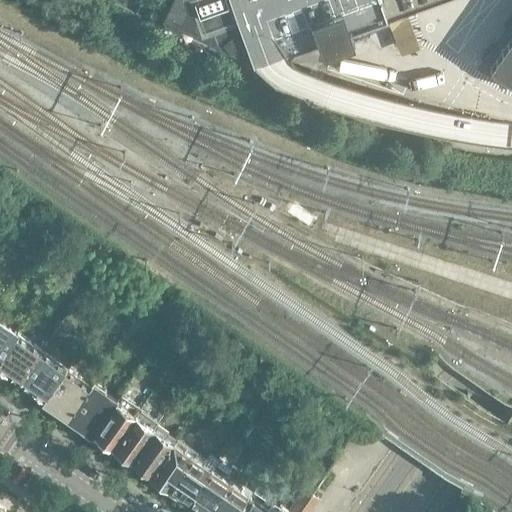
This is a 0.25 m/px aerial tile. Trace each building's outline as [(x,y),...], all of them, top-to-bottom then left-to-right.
[(511,0),(511,33),(489,67),(501,75),(498,80),(498,81),(497,81),(497,82),(497,83),(498,84),(498,85),(499,86),(501,86),(502,87),(503,87),(504,86),(506,85),(509,81),(511,82),(511,0),(170,0),(162,18),(254,61),(266,56),(329,34),(401,9),(425,0),(511,0)] [(0,357),(18,332),(0,320),(0,357)] [(0,369),(19,382),(42,349),(18,332),(0,357),(0,369)] [(52,356),(62,342),(52,335),(42,349),(52,356)] [(144,349),(125,336),(118,346),(137,359),(144,349)] [(66,366),(52,356),(42,349),(19,382),(43,399),(66,366)] [(68,417),(91,383),(66,366),(43,399),(43,400),(56,409),(57,412),(63,416),(66,416),(68,417)] [(93,434),(116,400),(91,383),(68,417),(93,434)] [(112,447),(135,413),(116,400),(93,434),(112,447)] [(131,460),(154,426),(135,413),(112,447),(131,460)] [(150,473),(173,439),(154,426),(131,460),(150,473)] [(169,486),(192,452),(173,439),(150,473),(169,486)] [(188,499),(211,466),(192,452),(169,486),(188,499)] [(206,511),(207,511),(230,479),(211,466),(188,499),(206,511)] [(234,511),(249,492),(230,479),(207,511),(234,511)] [(297,511),(307,511),(318,497),(304,487),(290,507),(297,511)] [(262,511),(268,505),(249,492),(234,511),(262,511)] [(297,511),(290,507),(281,501),(276,507),(269,503),(268,505),(262,511),(297,511)]
